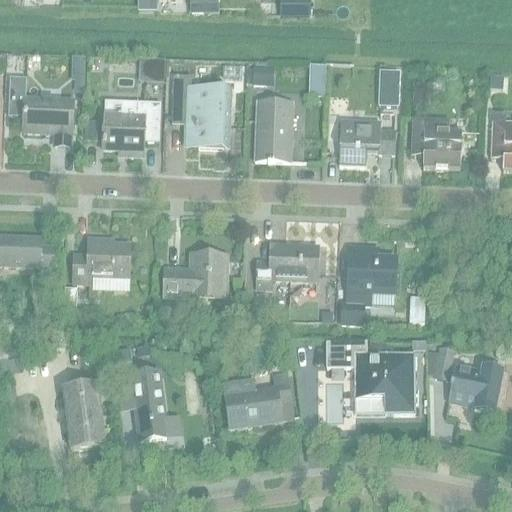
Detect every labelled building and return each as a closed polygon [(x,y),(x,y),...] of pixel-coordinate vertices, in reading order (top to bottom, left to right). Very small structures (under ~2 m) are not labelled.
[(137,0),(138,12),(156,13),(156,1),(158,1),(158,3),(182,3),(181,0),(137,0)] [(190,0),(190,14),(217,14),(216,0),(190,0)] [(229,93),(190,91),(191,79),(173,79),(170,128),(186,128),(185,150),(226,152),(229,93)] [(10,80),(8,119),(24,119),(23,136),(55,137),(54,149),(70,149),(71,138),(72,138),(73,104),(25,102),(26,81),(10,80)] [(104,119),(103,153),(129,154),(129,160),(142,161),(143,145),(159,146),(161,106),(105,103),(104,119)] [(289,166),(291,106),(256,105),(255,135),(257,135),(257,143),(254,143),(254,165),(289,166)] [(511,124),(505,125),(505,116),(492,116),(490,161),(502,162),(502,174),(511,174),(511,124)] [(460,173),(461,135),(449,135),(449,122),(411,121),(410,158),(422,159),(422,171),(460,173)] [(380,134),(380,126),(340,124),(338,168),(365,169),(365,157),(394,158),(395,135),(380,134)] [(53,278),(54,250),(41,249),(41,240),(0,238),(0,269),(38,271),(38,278),(53,278)] [(128,281),(129,250),(104,249),(104,243),(88,243),(88,258),(74,258),(73,287),(92,287),(93,279),(128,281)] [(317,283),(318,250),(271,249),(270,265),(257,265),(256,291),(271,291),(271,282),(317,283)] [(394,297),(396,262),(365,261),(365,253),(349,252),(347,306),(342,306),(341,327),(362,328),(362,308),(370,308),(370,296),(394,297)] [(224,302),(225,259),(191,258),(190,274),(165,273),(164,299),(224,302)] [(355,418),(415,418),(414,358),(367,359),(366,346),(328,347),(328,371),(353,370),(355,418)] [(446,383),(452,354),(440,351),(434,381),(446,383)] [(494,417),(503,374),(483,369),(482,375),(456,370),(450,397),(476,402),(474,413),(494,417)] [(141,443),(167,440),(158,376),(122,381),(125,401),(135,400),(141,443)] [(276,392),(257,394),(256,381),(224,385),(230,432),(281,426),(279,406),(290,405),(287,377),(274,379),(276,392)] [(76,453),(106,448),(97,389),(64,394),(68,423),(71,422),(76,453)]
